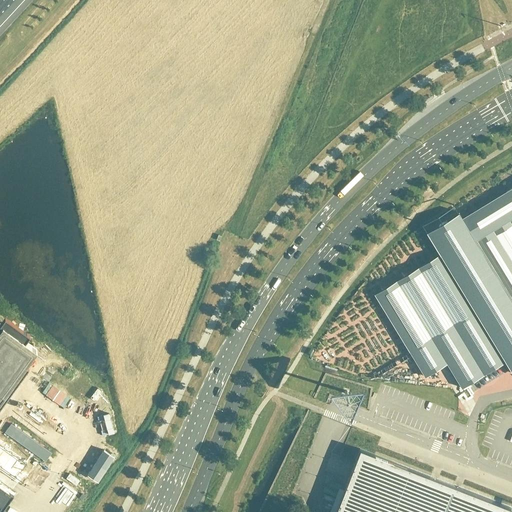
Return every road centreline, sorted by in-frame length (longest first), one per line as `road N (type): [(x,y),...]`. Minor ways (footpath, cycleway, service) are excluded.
road 1 (secondary): [(511,67),(400,145),(303,241),(237,337),(153,511)]
road 2 (secondary): [(188,511),(254,356),(317,264),(413,170),(511,105)]
